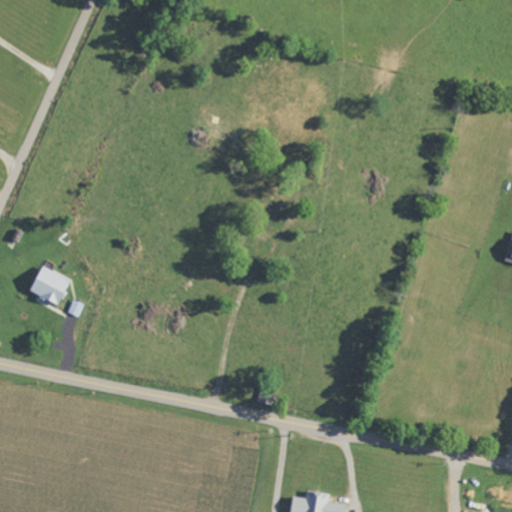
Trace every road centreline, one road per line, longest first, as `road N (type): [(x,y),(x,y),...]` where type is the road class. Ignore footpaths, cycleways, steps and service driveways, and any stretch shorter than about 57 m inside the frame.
road 1 (tertiary): [(0,360),(511,461)]
road 2 (residential): [(94,0),(0,212)]
